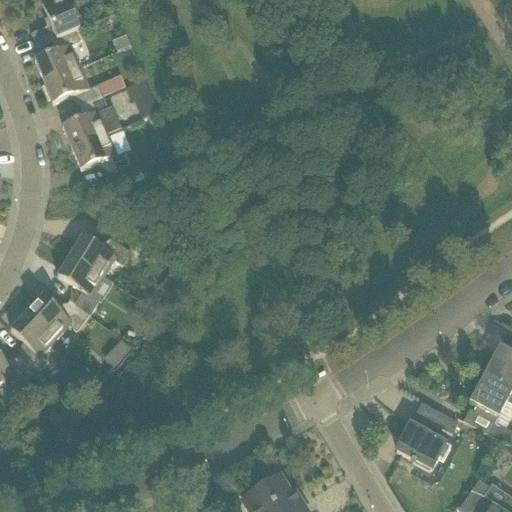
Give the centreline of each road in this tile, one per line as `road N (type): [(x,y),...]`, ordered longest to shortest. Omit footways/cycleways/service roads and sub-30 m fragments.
road 1 (residential): [(84,511),(212,457),(317,399)]
road 2 (residential): [(317,399),(511,268)]
road 3 (residential): [(0,65),(23,120),(30,199),(15,261),(0,283)]
road 4 (residential): [(385,511),(317,399)]
